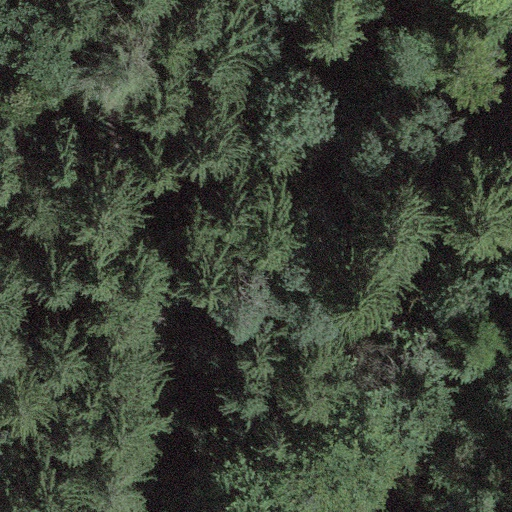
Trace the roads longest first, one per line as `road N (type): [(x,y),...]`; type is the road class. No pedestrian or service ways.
road 1 (track): [(108,0),(150,246),(160,380),(152,511)]
road 2 (track): [(303,511),(383,249),(440,176),(511,145)]
